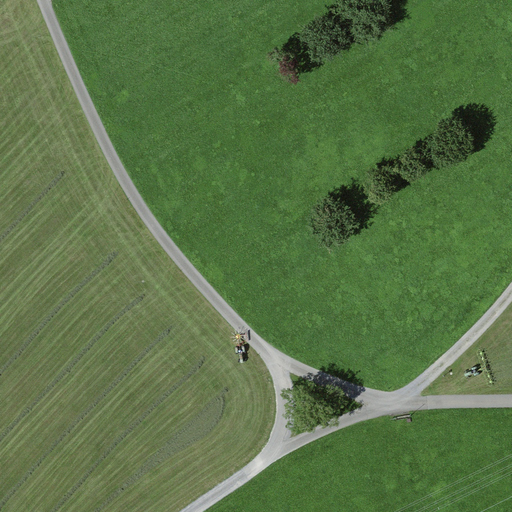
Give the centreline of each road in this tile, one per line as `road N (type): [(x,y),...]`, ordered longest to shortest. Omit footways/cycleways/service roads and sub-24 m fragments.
road 1 (track): [(43,0),(144,215),(270,355),(285,403),(272,454)]
road 2 (track): [(391,405),(272,454),(195,511)]
road 3 (track): [(391,405),(511,292)]
road 4 (track): [(270,355),(391,405)]
road 5 (track): [(511,402),(391,405)]
